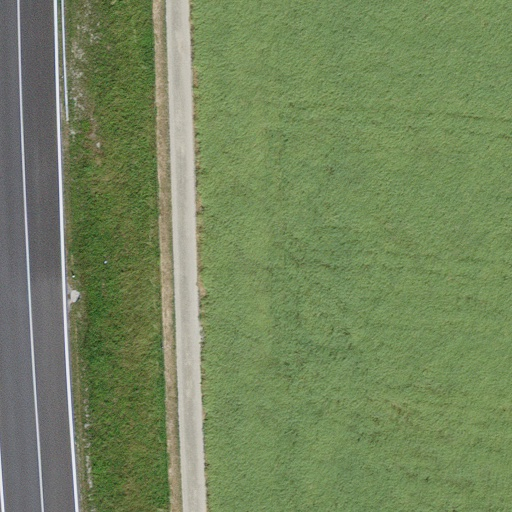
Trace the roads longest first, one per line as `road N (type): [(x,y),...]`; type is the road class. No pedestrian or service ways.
road 1 (track): [(196,511),(180,0)]
road 2 (motorway): [(23,511),(0,72)]
